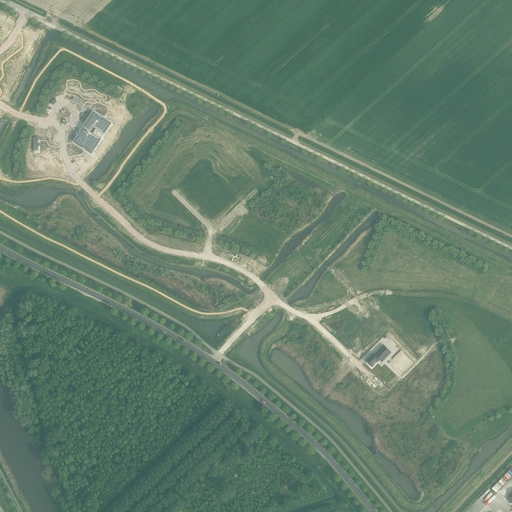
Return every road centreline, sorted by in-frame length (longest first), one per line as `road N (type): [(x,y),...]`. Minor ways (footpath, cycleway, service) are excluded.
road 1 (track): [(511,248),(40,20)]
road 2 (secondary): [(374,511),(310,440),(213,362),(0,248)]
